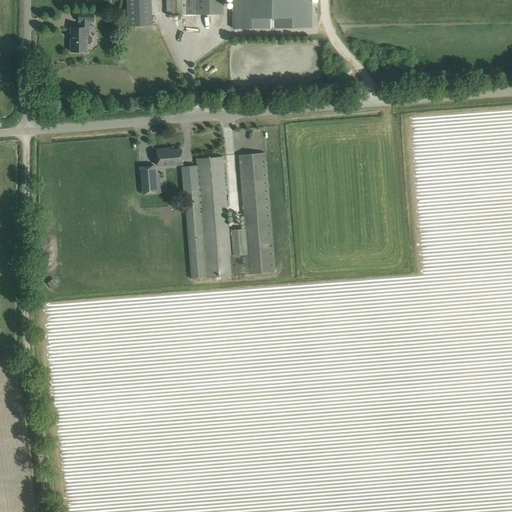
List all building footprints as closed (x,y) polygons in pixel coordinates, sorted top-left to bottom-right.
[(126,0),(127,26),(152,25),(151,0),(126,0)] [(184,0),(166,0),(167,15),(185,15),(185,14),(184,0)] [(184,0),(185,14),(223,14),(222,0),(184,0)] [(232,0),(233,29),(311,28),(310,0),(232,0)] [(94,22),(94,13),(78,13),(78,22),(79,22),(79,28),(70,28),(70,52),(86,52),(86,44),(90,44),(92,42),(91,37),(89,35),(89,22),(94,22)] [(157,150),(157,160),(158,166),(182,164),(181,149),(170,150),(170,149),(157,150)] [(245,228),(243,228),(243,230),(229,231),(231,256),(228,256),(223,167),(222,157),(196,159),(197,166),(197,169),(199,191),(184,192),(191,279),(275,273),(265,153),(239,155),(240,165),(240,171),(245,228)] [(197,166),(182,168),(184,192),(199,191),(197,169),(197,166)] [(155,174),(141,175),(142,194),(157,193),(155,174)]
